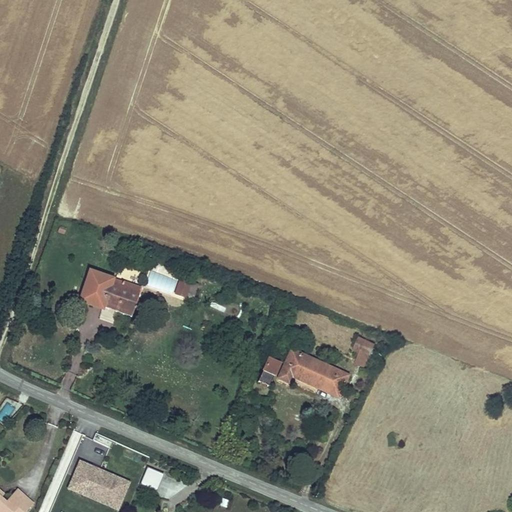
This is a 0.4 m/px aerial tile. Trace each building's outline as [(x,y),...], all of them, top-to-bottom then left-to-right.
[(113,279),(90,272),(80,302),(103,310),(103,309),(105,303),(134,312),(141,290),(113,281),(113,279)] [(191,282),(181,279),(176,294),(186,297),(191,282)] [(134,312),(105,303),(103,309),(132,318),(134,312)] [(375,345),(360,338),(355,349),(362,352),(356,364),(365,368),(375,345)] [(349,376),(291,351),(279,379),(290,384),(293,378),(318,389),(322,379),(343,389),(349,376)] [(279,365),(268,360),(258,382),(269,388),(279,365)] [(343,389),(322,379),(318,389),(339,398),(343,389)] [(98,435),(95,441),(109,448),(112,442),(98,435)] [(81,461),(68,489),(118,511),(131,483),(81,461)] [(163,476),(147,469),(141,484),(156,491),(163,476)] [(0,510),(2,511),(30,511),(36,505),(21,491),(9,504),(3,498),(0,495),(0,510)]
